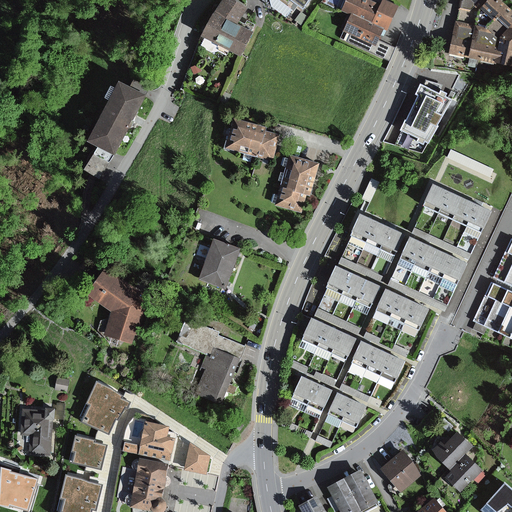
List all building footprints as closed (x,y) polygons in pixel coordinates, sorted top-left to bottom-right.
[(253,32),(236,23),(243,9),(226,0),(222,0),(202,35),(239,56),(253,32)] [(289,13),(293,5),(283,0),(271,0),(270,4),(289,13)] [(314,0),(297,0),(308,8),(314,0)] [(346,0),(341,11),(349,15),(382,29),(386,31),(396,9),(379,1),(378,4),(369,0),(346,0)] [(466,0),(466,1),(454,53),(499,63),(500,61),(511,63),(511,5),(506,0),(466,0)] [(377,40),(382,29),(349,15),(344,30),(349,35),(374,46),(377,40)] [(395,48),(377,40),(374,46),(349,35),(346,41),(389,61),(395,48)] [(388,140),(431,152),(448,93),(433,89),(435,81),(421,77),(410,119),(395,115),(388,140)] [(144,98),(114,82),(84,141),(114,157),(144,98)] [(272,124),(240,115),(231,147),(274,160),(275,156),(279,157),(286,133),(272,129),(272,124)] [(499,167),(455,147),(451,157),(495,177),(499,167)] [(328,161),(297,152),(281,204),(307,212),(313,193),(317,195),(328,161)] [(113,162),(99,154),(89,171),(103,180),(113,162)] [(374,201),(383,180),(376,177),(366,198),(371,200),(374,201)] [(454,188),(440,182),(430,205),(443,211),(454,188)] [(469,195),(454,188),(443,211),(458,218),(469,195)] [(483,201),(469,195),(458,218),(472,224),(483,201)] [(483,201),(472,224),(486,231),(497,207),(483,201)] [(382,219),(368,212),(357,233),(372,240),(382,219)] [(396,226),(382,219),(372,240),(386,247),(396,226)] [(410,233),(396,226),(386,247),(400,254),(410,233)] [(430,242),(417,236),(406,259),(420,265),(430,242)] [(248,248),(221,237),(204,277),(231,288),(248,248)] [(445,248),(430,242),(420,265),(435,272),(445,248)] [(511,242),(497,273),(509,279),(511,272),(511,242)] [(460,255),(445,248),(435,272),(449,278),(460,255)] [(460,255),(449,278),(463,285),(474,261),(460,255)] [(92,291),(116,309),(108,335),(139,344),(153,296),(113,264),(92,291)] [(357,272),(343,265),(333,286),(347,293),(357,272)] [(372,279),(357,272),(347,293),(361,300),(372,279)] [(386,286),(372,279),(361,300),(376,307),(386,286)] [(488,298),(479,318),(481,319),(476,328),(488,333),(492,324),(490,323),(502,297),(508,300),(511,292),(511,287),(496,280),(488,298)] [(407,295),(393,288),(383,309),(397,316),(407,295)] [(511,292),(508,300),(502,297),(490,323),(492,324),(511,333),(511,292)] [(422,302),(407,295),(397,316),(411,323),(422,302)] [(436,309),(422,302),(411,323),(426,330),(436,309)] [(333,324),(319,317),(309,338),(323,345),(333,324)] [(250,345),(192,318),(183,337),(217,353),(200,390),(225,402),(246,358),(244,358),(250,345)] [(348,331),(333,324),(323,345),(337,352),(348,331)] [(362,338),(348,331),(337,352),(352,359),(362,338)] [(383,346),(369,339),(358,360),(373,367),(383,346)] [(397,353),(383,346),(373,367),(387,374),(397,353)] [(411,360),(397,353),(387,374),(401,381),(411,360)] [(77,378),(61,375),(59,387),(74,390),(77,378)] [(324,381),(310,375),(299,395),(314,402),(324,381)] [(133,394),(102,379),(83,419),(114,434),(133,394)] [(338,388),(324,381),(314,402),(328,409),(338,388)] [(359,399),(345,392),(334,413),(349,420),(359,399)] [(373,406),(359,399),(349,420),(363,427),(373,406)] [(61,420),(62,407),(52,406),(52,409),(27,408),(26,434),(35,434),(34,453),(57,454),(58,427),(58,420),(61,420)] [(175,425),(153,420),(147,445),(131,441),(129,449),(176,459),(181,437),(173,435),(175,425)] [(447,440),(437,449),(457,469),(473,454),(480,446),(464,430),(450,443),(447,440)] [(81,434),(74,461),(106,469),(113,442),(81,434)] [(216,454),(195,441),(191,468),(213,473),(216,454)] [(428,475),(408,449),(387,466),(406,491),(428,475)] [(473,454),(457,469),(451,476),(465,490),(478,478),(482,482),(490,475),(486,471),(488,469),(473,454)] [(142,470),(143,470),(143,472),(136,471),(133,489),(140,491),(139,493),(138,493),(135,493),(133,494),(131,496),(130,498),(130,501),(131,503),(133,505),(136,505),(137,505),(137,506),(161,510),(162,511),(161,511),(171,511),(173,511),(175,508),(175,505),(174,502),(172,500),(169,498),(175,461),(145,456),(145,458),(144,458),(142,458),(139,459),(138,461),(137,463),(137,466),(138,468),(140,470),(142,470)] [(0,504),(14,502),(8,467),(0,468),(0,504)] [(385,501),(368,469),(351,478),(368,510),(385,501)] [(96,511),(107,485),(72,473),(59,510),(63,511),(96,511)] [(363,511),(368,510),(351,478),(334,486),(347,511),(363,511)] [(511,511),(511,489),(504,483),(480,510),(482,511),(511,511)] [(332,511),(324,495),(305,505),(309,511),(332,511)] [(451,511),(439,495),(418,511),(451,511)]
